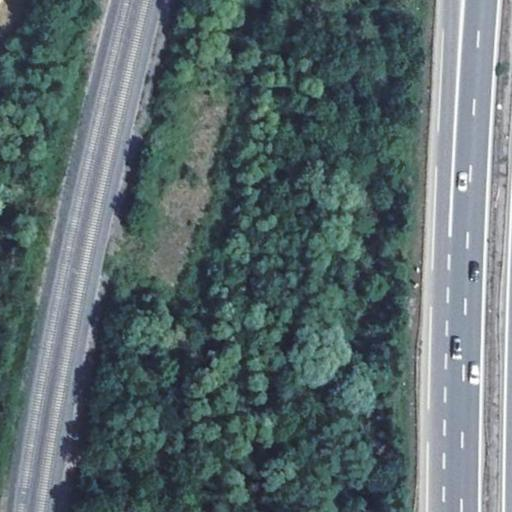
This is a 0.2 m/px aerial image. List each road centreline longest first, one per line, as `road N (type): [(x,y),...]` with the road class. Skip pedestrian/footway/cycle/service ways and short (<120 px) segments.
road 1 (motorway): [(466,250),(459,511)]
road 2 (motorway): [(480,0),(466,250)]
road 3 (motorway): [(457,0),(466,250)]
